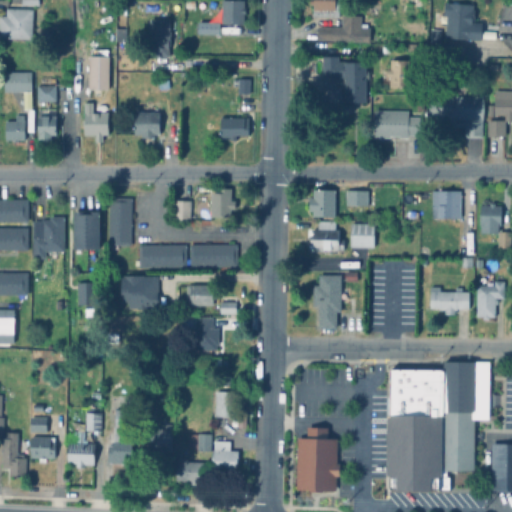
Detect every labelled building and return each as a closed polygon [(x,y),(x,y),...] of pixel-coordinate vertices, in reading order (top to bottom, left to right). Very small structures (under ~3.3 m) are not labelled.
[(337,1),(337,15),(311,15),(311,0),(333,0),(333,1),(337,1)] [(247,10),(247,17),(246,17),(245,26),(223,25),(223,2),(246,2),(246,10),(247,10)] [(473,8),(473,20),(470,20),(480,21),(480,29),(495,30),(495,38),(479,37),(479,39),(443,37),(445,14),(442,14),(443,2),(472,3),(472,8),(473,8)] [(35,11),(35,41),(1,40),(2,18),(8,18),(8,10),(35,11)] [(360,15),(359,40),(316,39),(317,25),(331,26),(331,25),(340,25),(340,14),(360,15)] [(175,35),(174,49),(172,49),(172,59),(153,59),(154,23),(172,23),(172,35),(175,35)] [(222,25),(222,35),(201,35),(201,25),(222,25)] [(440,28),(437,46),(427,44),(430,27),(440,28)] [(128,31),(128,44),(118,43),(118,30),(128,31)] [(462,46),(461,60),(454,60),(454,46),(462,46)] [(111,51),(111,58),(112,58),(112,92),(92,92),(92,58),(96,58),(96,51),(111,51)] [(364,61),(364,101),(341,101),(341,82),(333,82),(333,74),(320,74),(320,55),(337,55),(337,60),(341,60),(341,61),(364,61)] [(402,59),(401,86),(387,86),(387,76),(384,75),(384,67),(388,67),(388,59),(402,59)] [(34,94),(26,94),(7,94),(6,75),(34,74),(34,94)] [(56,80),(57,88),(58,103),(39,104),(38,88),(42,88),(42,80),(56,80)] [(252,82),(252,96),(240,96),(240,95),(235,95),(235,89),(240,89),(240,81),(252,82)] [(511,90),(511,120),(503,120),(503,114),(493,114),(494,90),(511,90)] [(34,94),(34,112),(26,112),(26,94),(34,94)] [(481,117),(481,137),(463,137),(463,119),(454,119),(454,123),(445,123),(445,120),(437,120),(437,96),(480,95),(480,117),(481,117)] [(400,102),(400,110),(406,110),(406,116),(415,116),(414,136),(406,136),(406,140),(385,139),(386,136),(373,136),(373,110),(384,110),(384,102),(400,102)] [(109,106),(109,137),(103,137),(103,140),(96,141),(96,138),(85,138),(85,128),(82,128),(82,123),(85,123),(85,106),(109,106)] [(58,119),(58,137),(53,137),(53,144),(46,144),(46,142),(39,142),(39,112),(57,112),(57,119),(58,119)] [(163,114),(163,137),(158,137),(158,140),(155,140),(155,146),(144,146),(144,137),(138,137),(138,114),(163,114)] [(25,122),(26,142),(19,142),(19,144),(14,144),(14,142),(6,142),(6,123),(16,123),(16,117),(24,117),(24,122),(25,122)] [(249,119),(249,138),(238,138),(238,143),(232,143),(232,140),(222,140),(222,120),(249,119)] [(334,189),(334,216),(329,216),(329,218),(322,218),(322,216),(312,216),(312,210),(307,210),(307,197),(312,197),(312,189),(334,189)] [(367,189),(367,205),(344,205),(345,189),(367,189)] [(458,190),(459,216),(431,216),(431,190),(458,190)] [(235,191),(234,203),(239,203),(238,212),(234,212),(234,219),(213,219),(214,194),(224,195),(224,191),(235,191)] [(133,220),(111,220),(111,200),(133,200),(133,220)] [(0,202),(31,202),(30,225),(0,224),(0,202)] [(500,202),(499,205),(501,205),(500,225),(497,225),(496,233),(478,232),(479,204),(488,205),(488,202),(493,202),(493,205),(494,205),(495,202),(500,202)] [(193,204),(192,223),(177,223),(178,203),(193,204)] [(472,207),(472,215),(462,215),(462,207),(472,207)] [(87,217),(90,217),(90,215),(101,214),(102,252),(76,252),(75,215),(87,214),(87,217)] [(67,219),(67,254),(48,254),(48,262),(35,262),(35,223),(43,223),(43,222),(52,222),(52,219),(67,219)] [(336,219),(336,228),(339,228),(339,238),(344,238),(344,249),(313,250),(313,228),(318,228),(318,220),(336,219)] [(133,220),(133,248),(119,248),(119,252),(111,252),(111,220),(133,220)] [(372,221),(371,245),(348,244),(348,220),(372,221)] [(0,230),(30,230),(30,253),(0,253),(0,230)] [(511,231),(509,248),(496,247),(498,230),(511,231)] [(179,269),(179,264),(137,265),(137,263),(141,263),(141,247),(189,247),(189,264),(189,269),(179,269)] [(240,263),(192,264),(192,247),(240,247),(240,263)] [(471,255),(471,264),(460,264),(460,254),(471,255)] [(355,269),(355,278),(343,278),(344,269),(355,269)] [(503,279),(503,296),(494,296),(494,298),(496,298),(496,302),(494,302),(494,315),(487,315),(487,317),(481,317),(481,314),(475,314),(475,283),(481,283),(481,271),(493,272),(493,279),(503,279)] [(339,272),(339,285),(349,285),(349,300),(338,300),(338,309),(334,309),(334,325),(316,325),(316,304),(310,304),(310,282),(316,282),(316,272),(339,272)] [(0,275),(30,275),(30,297),(0,297),(0,275)] [(146,278),(146,280),(161,280),(161,297),(163,297),(163,312),(152,311),(152,313),(140,313),(140,312),(132,311),(132,306),(117,306),(117,280),(127,280),(127,278),(146,278)] [(439,289),(455,289),(455,285),(462,285),(462,289),(469,289),(468,306),(457,306),(457,307),(454,307),(454,312),(444,311),(444,307),(438,307),(438,306),(429,305),(430,284),(440,284),(439,289)] [(103,285),(103,293),(96,293),(97,308),(79,308),(79,285),(103,285)] [(193,287),(217,288),(217,309),(193,308),(193,306),(189,306),(189,288),(193,288),(193,287)] [(238,305),(238,317),(222,317),(222,305),(238,305)] [(15,344),(15,345),(0,345),(0,312),(15,312),(15,344)] [(211,322),(211,325),(216,325),(216,342),(214,342),(213,347),(192,347),(192,325),(193,325),(194,315),(210,315),(210,322),(211,322)] [(471,422),(436,422),(383,421),(383,412),(385,412),(386,366),(440,366),(440,359),(487,359),(487,391),(491,391),(491,392),(499,392),(499,404),(492,403),(492,405),(486,405),(486,421),(471,420),(471,422)] [(129,369),(128,377),(118,376),(118,369),(129,369)] [(228,373),(228,383),(220,383),(220,373),(228,373)] [(228,389),(228,414),(212,414),(212,389),(228,389)] [(104,414),(104,433),(88,432),(88,409),(96,409),(96,414),(104,414)] [(245,409),(245,425),(235,425),(235,409),(245,409)] [(135,411),(133,469),(113,469),(113,464),(109,464),(110,447),(114,447),(114,443),(116,443),(117,410),(135,411)] [(49,419),(49,434),(32,434),(32,419),(49,419)] [(436,422),(435,488),(382,487),(383,421),(436,422)] [(471,422),(471,468),(444,467),(444,475),(446,475),(446,488),(435,488),(436,422),(471,422)] [(325,425),(325,436),(334,436),(334,461),(336,461),(336,474),(333,474),(333,487),(319,487),(319,489),(310,489),(310,487),(293,486),(295,435),(304,435),(304,424),(325,425)] [(175,430),(175,454),(152,453),(152,429),(175,430)] [(196,431),(209,431),(208,449),(195,448),(195,447),(186,447),(187,431),(196,432),(196,431)] [(21,434),(21,442),(26,442),(29,449),(28,459),(29,459),(28,478),(12,477),(12,470),(5,470),(5,465),(4,465),(5,440),(9,440),(10,433),(21,434)] [(56,438),(56,460),(48,459),(48,464),(40,464),(40,459),(32,459),(32,438),(56,438)] [(228,439),(228,448),(236,449),(236,459),(233,459),(233,470),(208,469),(208,447),(212,448),(213,439),(228,439)] [(511,441),(511,488),(488,488),(489,441),(511,441)] [(97,445),(96,466),(86,466),(86,469),(78,468),(78,465),(69,465),(70,443),(97,445)] [(207,464),(207,486),(188,486),(188,464),(207,464)]
